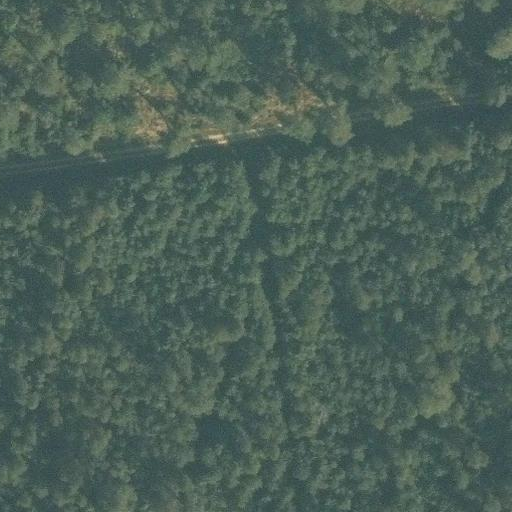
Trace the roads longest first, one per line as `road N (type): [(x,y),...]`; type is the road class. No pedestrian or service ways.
road 1 (track): [(511,89),(0,166)]
road 2 (track): [(297,511),(247,127)]
